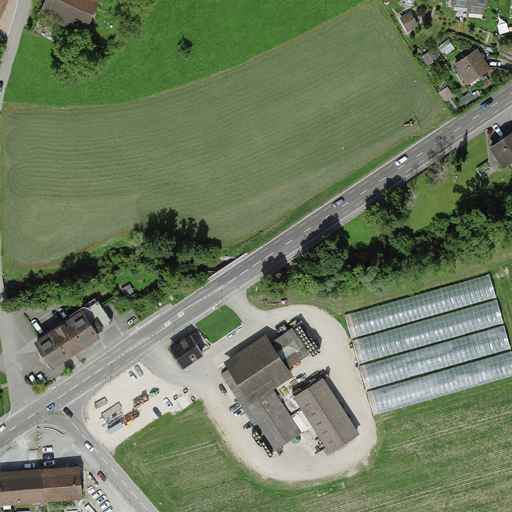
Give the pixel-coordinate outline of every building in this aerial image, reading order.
[(0,0),(0,19),(8,0),(0,0)] [(99,0),(47,0),(40,15),(83,35),(99,0)] [(459,0),(470,1),(470,12),(487,13),(487,0),(459,0)] [(402,16),(411,29),(422,22),(413,9),(402,16)] [(490,70),(478,50),(456,64),(468,83),(490,70)] [(455,94),(450,85),(441,91),(447,99),(455,94)] [(511,164),(511,134),(493,149),(508,168),(511,164)] [(110,320),(98,301),(36,341),(52,365),(99,335),(96,330),(110,320)] [(231,370),(224,375),(274,451),(302,433),(273,387),(293,375),(288,367),(308,354),(293,330),(273,343),(267,333),(224,361),(231,370)] [(204,352),(192,334),(170,348),(183,366),(204,352)] [(323,377),(294,396),(330,452),(360,432),(323,377)] [(186,409),(199,400),(191,389),(178,398),(186,409)] [(244,448),(234,435),(223,444),(233,457),(244,448)] [(0,500),(80,493),(78,467),(0,474),(0,500)]
